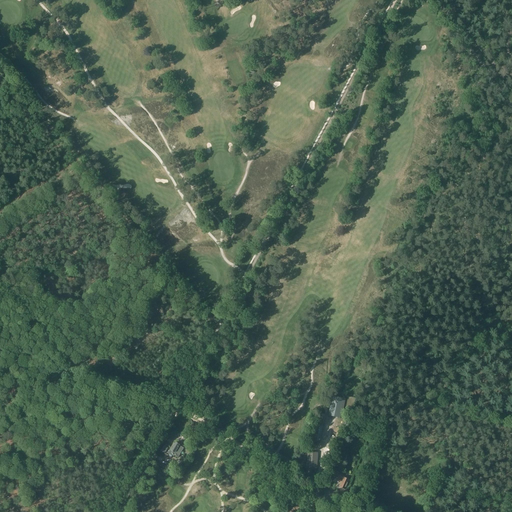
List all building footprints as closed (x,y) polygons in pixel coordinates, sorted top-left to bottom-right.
[(332,396),(328,415),(340,418),(344,398),(332,396)] [(324,415),(318,413),(312,444),(315,445),(316,440),(319,441),(324,415)] [(168,453),(173,456),(173,455),(178,458),(180,455),(184,448),(180,445),(176,443),(175,444),(174,444),(168,453)] [(307,464),(305,464),(305,474),(308,474),(309,470),(316,470),(317,453),(308,452),(307,464)] [(349,480),(344,477),(343,478),(341,477),(342,475),(339,473),(335,471),(330,480),(335,482),(337,479),(339,479),(338,482),(341,483),(339,487),(345,489),(349,480)]
